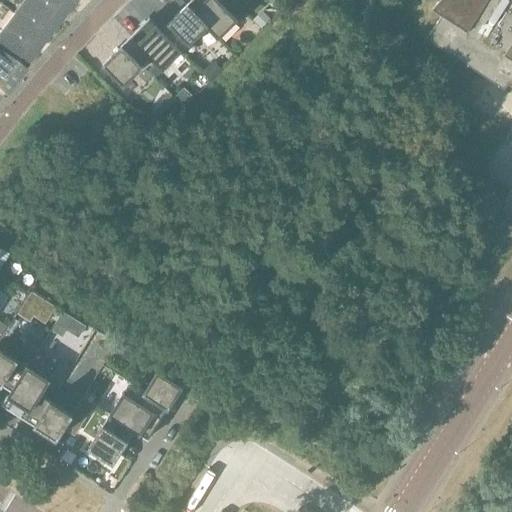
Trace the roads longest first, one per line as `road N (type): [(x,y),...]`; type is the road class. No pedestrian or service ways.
road 1 (tertiary): [(400,511),(511,335)]
road 2 (residential): [(0,131),(111,0)]
